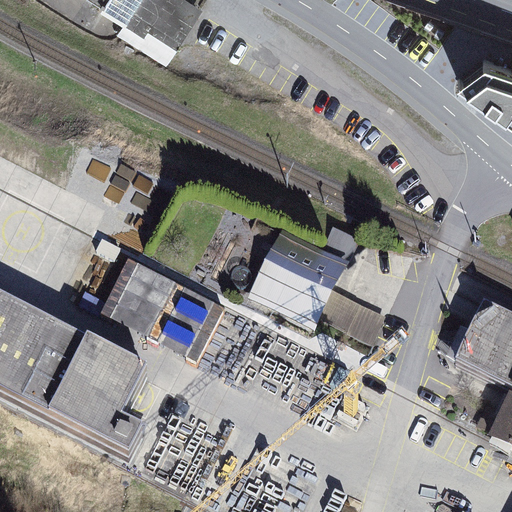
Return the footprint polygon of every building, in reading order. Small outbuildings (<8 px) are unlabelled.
[(202,10),(186,0),(89,0),(174,54),(202,10)] [(511,73),(485,64),(463,81),(511,116),(511,73)] [(96,159),(81,189),(105,200),(120,170),(96,159)] [(344,251),(287,223),(259,281),(316,309),(344,251)] [(0,282),(0,370),(38,389),(145,443),(156,421),(132,410),(157,362),(73,320),(0,282)] [(511,310),(478,295),(455,343),(511,369),(511,381),(493,422),(511,431),(511,310)]
